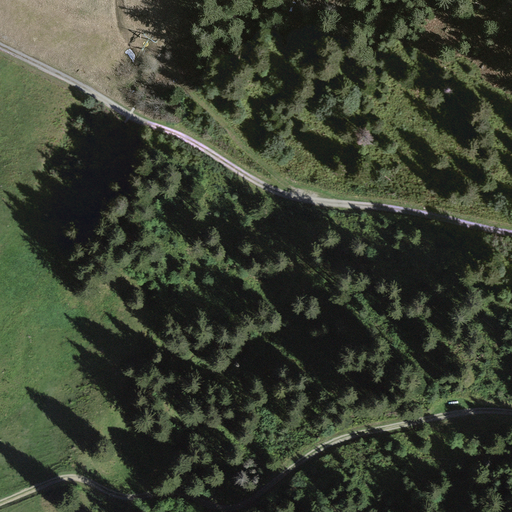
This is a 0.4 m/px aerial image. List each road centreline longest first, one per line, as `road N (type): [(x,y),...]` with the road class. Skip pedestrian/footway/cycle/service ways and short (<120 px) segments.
road 1 (track): [(0,48),(281,190),(511,233)]
road 2 (track): [(0,500),(65,477),(116,495),(226,493),(375,426),(511,413)]
